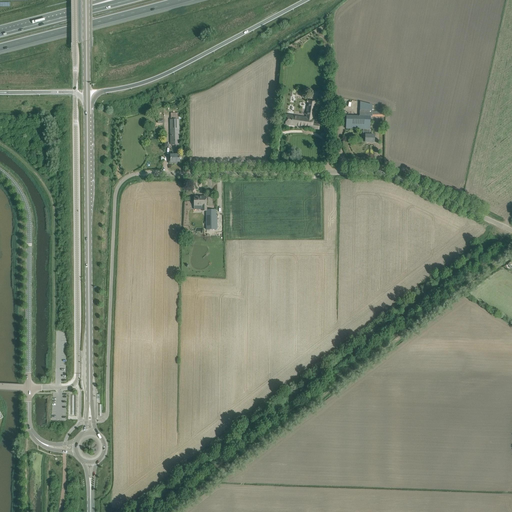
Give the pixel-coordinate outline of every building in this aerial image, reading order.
[(286,120),(285,125),(319,130),(320,125),(313,124),(316,102),(308,100),(306,115),(307,115),(306,117),(287,115),(286,120)] [(346,124),(346,129),(363,129),(363,135),(365,135),(365,142),(374,143),(374,137),(374,135),(370,135),(370,117),(372,117),(372,111),(372,110),(360,110),(359,117),(346,116),(346,124)] [(179,120),(171,120),(171,145),(176,145),(179,145),(179,120)] [(171,159),(169,159),(169,164),(175,163),(175,162),(180,162),(179,157),(179,145),(176,145),(176,155),(170,155),(171,159)] [(206,197),(194,197),(194,202),(194,206),(194,210),(202,210),(202,211),(206,211),(206,206),(206,202),(206,197)] [(216,230),(216,214),(206,214),(206,230),(216,230)]
